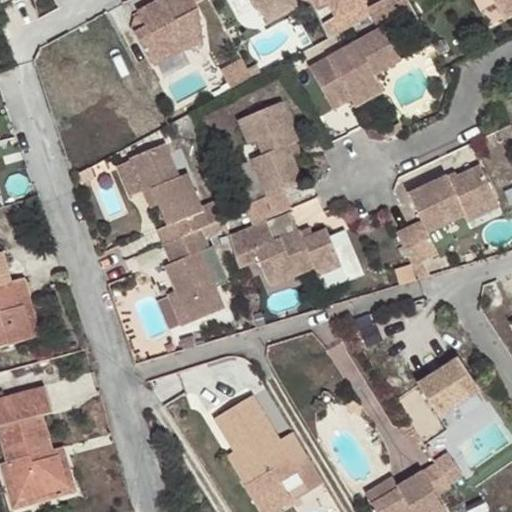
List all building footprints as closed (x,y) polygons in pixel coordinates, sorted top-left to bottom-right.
[(197,8),(192,0),(155,0),(136,10),(142,21),(145,27),(134,33),(148,60),(176,44),(199,41),(197,8)] [(248,0),(253,10),(257,8),(265,24),(295,8),(290,0),(248,0)] [(407,0),(382,0),(370,6),(367,0),(315,0),(332,36),(409,2),(407,0)] [(511,0),(486,0),(498,21),(511,13),(511,0)] [(131,27),(134,33),(145,27),(142,21),(131,27)] [(382,27),(307,67),(330,110),(350,99),(353,105),(382,90),(374,74),(401,59),(382,27)] [(225,67),(230,84),(252,77),(247,60),(225,67)] [(270,218),(292,209),(284,190),(302,183),(293,161),(286,144),(295,141),(298,140),(281,101),(236,119),(245,143),(256,139),(262,154),(251,158),(267,196),(244,205),(252,226),(267,220),(270,218)] [(194,191),(186,168),(177,171),(164,140),(127,154),(141,189),(152,184),(158,201),(165,219),(156,223),(161,239),(199,225),(193,210),(198,208),(194,191)] [(286,144),(293,161),(302,157),(295,141),(286,144)] [(419,222),(395,233),(410,266),(419,261),(437,252),(427,231),(462,214),(496,197),(479,163),(446,180),(444,175),(405,194),(419,222)] [(187,168),(186,168),(194,191),(198,208),(203,206),(187,168)] [(453,171),(444,175),(446,180),(455,175),(453,171)] [(147,204),(158,201),(152,184),(141,189),(147,204)] [(499,204),(496,197),(462,214),(465,220),(499,204)] [(203,223),(206,232),(225,225),(221,216),(203,223)] [(233,249),(238,267),(259,258),(269,287),(314,267),(318,276),(343,264),(327,228),(313,233),(303,238),(301,231),(300,229),(275,240),(267,220),(252,226),(228,236),(233,249)] [(206,244),(199,225),(161,239),(169,260),(164,262),(187,319),(221,304),(213,284),(226,278),(212,241),(206,244)] [(310,226),(301,231),(303,238),(313,233),(310,226)] [(18,306),(12,283),(7,284),(0,258),(0,347),(33,339),(24,304),(18,306)] [(417,281),(428,277),(419,261),(410,266),(417,281)] [(398,286),(417,281),(410,266),(393,271),(398,286)] [(27,279),(12,283),(18,306),(24,304),(33,339),(42,337),(27,279)] [(438,417),(479,390),(459,358),(418,385),(438,417)] [(0,433),(8,461),(19,501),(68,485),(58,449),(54,450),(45,414),(53,413),(46,387),(0,400),(0,433)] [(310,464),(291,432),(277,441),(251,395),(212,418),(232,451),(249,481),(242,485),(258,511),(273,511),(290,502),(278,483),(271,470),(287,460),(295,473),(310,464)] [(19,501),(8,461),(1,464),(15,511),(80,491),(65,446),(58,449),(68,485),(19,501)] [(242,485),(249,481),(232,451),(225,456),(242,485)] [(271,470),(278,483),(295,473),(287,460),(271,470)] [(437,463),(420,473),(435,497),(452,487),(437,463)] [(420,473),(395,487),(397,489),(367,507),(370,511),(444,511),(435,497),(420,473)] [(397,489),(395,487),(390,478),(360,495),(367,507),(397,489)]
